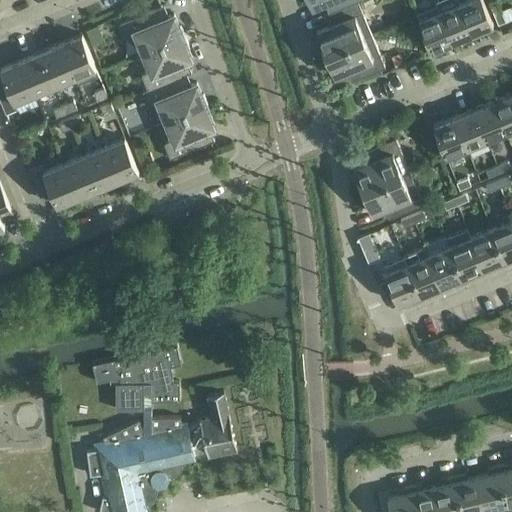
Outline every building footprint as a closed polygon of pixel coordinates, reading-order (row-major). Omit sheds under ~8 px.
[(324,1),(328,12),(356,1),(358,0),(309,0),(312,6),(324,1)] [(464,0),(460,2),(473,33),(494,25),(483,0),(464,0)] [(493,0),(489,2),(494,13),(501,10),(497,0),(493,0)] [(314,31),(323,53),(362,37),(370,35),(356,1),(328,12),(322,15),(326,26),(314,31)] [(439,10),(452,42),(473,33),(460,2),(439,10)] [(138,37),(144,52),(185,35),(181,26),(180,26),(174,14),(169,16),(165,5),(159,7),(120,23),(126,38),(138,37)] [(431,50),(432,50),(452,42),(439,10),(438,11),(436,5),(416,14),(431,50)] [(494,13),(498,24),(506,21),(501,10),(494,13)] [(99,25),(87,30),(93,45),(105,40),(99,25)] [(61,43),(75,76),(96,68),(82,34),(61,43)] [(142,75),(147,89),(192,71),(187,60),(193,58),(187,45),(189,45),(185,35),(144,52),(150,67),(142,75)] [(362,37),(323,53),(332,75),(344,71),(349,82),(383,68),(370,35),(362,37)] [(41,51),(55,85),(75,76),(61,43),(41,51)] [(21,59),(35,93),(55,85),(41,51),(21,59)] [(397,51),(390,54),(393,62),(400,59),(397,51)] [(6,81),(15,101),(35,93),(21,59),(1,68),(5,77),(6,81)] [(161,105),(167,121),(208,104),(204,94),(202,95),(197,82),(192,84),(187,73),(192,71),(147,89),(143,91),(149,106),(161,105)] [(0,84),(0,83),(0,98),(6,113),(18,108),(15,101),(6,81),(0,84)] [(94,91),(98,100),(108,96),(104,87),(94,91)] [(511,92),(495,100),(508,131),(511,129),(511,92)] [(63,104),(67,113),(78,109),(74,100),(63,104)] [(475,108),(487,139),(508,131),(495,100),(475,108)] [(110,101),(100,105),(104,114),(114,110),(110,101)] [(53,108),(57,117),(67,113),(63,104),(53,108)] [(208,104),(167,121),(173,136),(165,143),(171,158),(211,141),(215,140),(210,128),(215,126),(210,114),(212,113),(208,104)] [(454,116),(467,148),(487,139),(475,108),(454,116)] [(80,114),(69,118),(73,127),(83,123),(80,114)] [(433,125),(446,156),(467,148),(454,116),(433,125)] [(69,118),(59,122),(63,131),(73,127),(69,118)] [(125,137),(104,146),(118,180),(139,171),(125,137)] [(352,168),(361,191),(407,172),(394,139),(359,153),(363,164),(352,168)] [(104,146),(84,154),(98,188),(118,180),(104,146)] [(84,154),(63,163),(77,196),(98,188),(84,154)] [(508,160),(497,165),(500,172),(511,168),(508,160)] [(29,169),(40,196),(52,191),(53,194),(57,205),(77,196),(63,163),(44,171),(41,164),(29,169)] [(486,170),(489,177),(500,172),(497,165),(486,170)] [(382,208),(387,219),(421,205),(407,172),(361,191),(370,213),(382,208)] [(497,179),(500,187),(511,182),(508,174),(497,179)] [(468,177),(457,182),(460,189),(471,185),(468,177)] [(486,184),(489,191),(500,187),(497,179),(486,184)] [(0,228),(5,226),(0,215),(0,214),(0,212),(11,208),(0,182),(0,228)] [(466,192),(454,197),(458,204),(469,200),(466,192)] [(454,197),(443,201),(446,209),(458,204),(454,197)] [(423,210),(412,215),(415,222),(426,217),(423,210)] [(412,215),(401,219),(404,227),(415,222),(412,215)] [(197,223),(199,228),(212,223),(210,218),(208,218),(197,223)] [(511,218),(492,227),(507,263),(511,260),(511,218)] [(492,227),(471,236),(484,267),(493,263),(495,267),(507,263),(492,227)] [(447,237),(450,244),(465,280),(476,275),(474,271),(484,267),(471,236),(468,228),(447,237)] [(358,237),(369,263),(380,258),(369,232),(358,237)] [(450,244),(429,253),(442,284),(451,280),(453,285),(465,280),(450,244)] [(404,254),(407,262),(422,298),(434,293),(432,288),(442,284),(429,253),(425,245),(404,254)] [(422,298),(407,262),(385,271),(398,302),(408,298),(410,303),(422,298)] [(95,449),(87,450),(90,475),(100,474),(106,496),(103,495),(99,511),(100,511),(132,511),(147,509),(147,505),(150,503),(151,502),(152,501),(153,500),(154,499),(154,498),(155,497),(157,492),(158,490),(158,488),(159,487),(160,485),(161,485),(163,484),(164,484),(165,483),(166,482),(167,480),(168,479),(168,478),(171,477),(182,468),(183,466),(185,464),(187,462),(189,461),(191,460),(193,459),(196,458),(193,448),(205,440),(208,455),(237,450),(225,391),(207,394),(212,416),(200,418),(189,426),(187,421),(181,422),(181,417),(151,417),(152,402),(180,401),(180,381),(173,381),(171,366),(181,364),(178,350),(177,345),(93,363),(95,372),(97,382),(110,379),(110,383),(115,383),(116,409),(137,409),(144,409),(144,413),(144,416),(144,430),(138,419),(103,436),(105,439),(93,442),(95,449)] [(507,504),(506,504),(507,511),(511,509),(511,467),(510,463),(497,465),(507,504)] [(484,509),(506,504),(507,504),(497,465),(485,468),(486,474),(476,476),(484,509)] [(465,473),(453,476),(461,511),(471,511),(484,509),(476,476),(467,478),(465,473)] [(442,484),(432,486),(438,511),(461,511),(453,476),(441,479),(442,484)] [(415,511),(438,511),(432,486),(423,489),(421,483),(409,486),(415,511)] [(390,511),(415,511),(409,486),(397,489),(398,495),(387,498),(390,511)]
